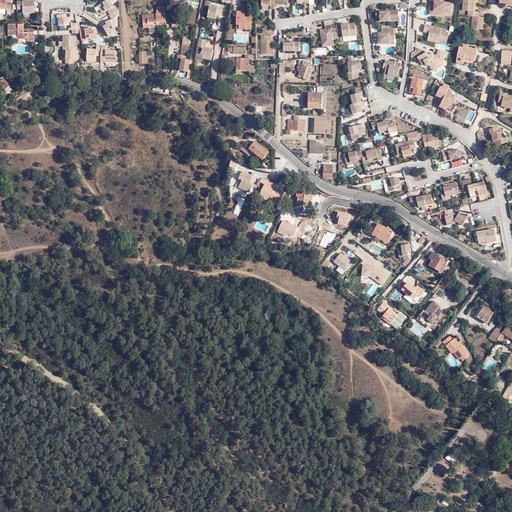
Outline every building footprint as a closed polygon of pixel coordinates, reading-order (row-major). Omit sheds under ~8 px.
[(5,7),(5,9),(12,9),(12,3),(6,3),(5,0),(0,0),(0,8),(1,9),(1,7),(5,7)] [(33,1),(33,0),(25,0),(26,1),(18,2),(18,9),(23,9),(23,13),(35,12),(35,1),(33,1)] [(111,14),(118,11),(116,6),(114,7),(110,0),(108,0),(106,1),(100,5),(98,6),(103,13),(109,10),(111,14)] [(262,0),(263,6),(269,6),(271,6),(271,8),(271,10),(274,10),(274,0),(262,0)] [(274,0),(274,10),(275,10),(276,4),(280,4),(280,2),(288,2),(287,0),(274,0)] [(439,0),(430,0),(431,2),(435,2),(435,6),(431,6),(430,11),(438,11),(438,15),(444,15),(445,3),(440,3),(439,0)] [(472,29),(482,30),(483,18),(478,17),(478,12),(477,12),(473,12),(474,0),(463,0),(463,11),(468,11),(468,16),(473,17),(472,29)] [(212,7),(212,2),(206,1),(205,7),(210,8),(208,18),(217,19),(219,8),(212,7)] [(198,18),(198,2),(189,2),(189,18),(198,18)] [(118,11),(111,14),(110,15),(112,19),(103,24),(109,36),(116,33),(115,26),(113,26),(113,19),(115,18),(119,16),(119,10),(118,11)] [(236,11),(236,22),(238,22),(238,30),(246,30),(250,30),(251,18),(244,18),(244,12),(236,11)] [(388,13),(383,13),(380,13),(380,12),(376,12),(376,18),(380,18),(380,22),(388,22),(388,18),(398,18),(398,11),(388,12),(388,13)] [(60,19),(60,25),(70,25),(70,18),(67,19),(67,14),(58,15),(58,19),(60,19)] [(165,14),(156,15),(156,16),(156,18),(157,24),(166,23),(165,14)] [(156,18),(143,19),(144,29),(148,28),(148,24),(157,24),(156,18)] [(238,22),(236,22),(236,33),(246,33),(246,30),(238,30),(238,22)] [(22,33),(22,24),(6,25),(7,36),(11,36),(11,34),(16,35),(16,39),(11,39),(11,43),(16,43),(16,39),(26,39),(26,40),(33,40),(33,29),(26,29),(26,32),(22,33)] [(348,25),(336,26),(337,33),(337,35),(342,35),(342,38),(356,37),(354,25),(348,26),(348,25)] [(440,32),(441,29),(425,25),(423,32),(429,33),(428,37),(438,40),(437,43),(445,45),(448,34),(446,33),(440,32)] [(337,33),(336,26),(331,27),(331,29),(325,30),(320,31),(322,47),(333,46),(332,33),(337,33)] [(80,29),(80,33),(82,40),(90,39),(91,39),(98,38),(97,35),(96,35),(95,31),(94,31),(94,28),(89,29),(86,29),(85,28),(80,29)] [(388,39),(394,39),(394,29),(389,29),(381,30),(381,34),(378,35),(378,45),(388,45),(388,39)] [(76,36),(64,36),(63,46),(63,50),(65,50),(67,50),(67,54),(64,54),(64,59),(66,59),(73,59),(76,59),(77,47),(75,47),(76,36)] [(262,36),(262,54),(273,55),(273,40),(271,40),(271,36),(262,36)] [(207,41),(199,39),(195,61),(203,62),(203,59),(212,61),(214,51),(205,49),(207,41)] [(284,39),(279,39),(279,48),(284,48),(284,52),(299,52),(299,43),(294,43),(294,44),(290,44),(284,44),(284,39)] [(106,51),(107,46),(97,45),(96,50),(87,50),(87,60),(96,60),(96,56),(101,56),(101,63),(104,63),(104,62),(106,62),(116,63),(117,57),(116,57),(116,52),(106,51)] [(188,58),(190,46),(183,45),(181,57),(178,57),(177,64),(180,65),(181,65),(180,72),(189,74),(191,59),(189,59),(189,61),(187,61),(187,58),(188,58)] [(468,49),(463,49),(459,48),(456,64),(463,65),(464,63),(464,60),(476,62),(477,51),(475,50),(468,49)] [(445,52),(439,50),(436,56),(435,57),(434,55),(429,58),(428,56),(426,53),(418,58),(423,66),(425,64),(426,64),(427,62),(429,65),(433,71),(440,66),(438,63),(442,60),(445,52)] [(501,63),(511,64),(511,53),(502,52),(501,63)] [(147,53),(139,53),(139,65),(148,65),(147,53)] [(249,71),(249,74),(256,74),(256,67),(249,67),(249,60),(255,60),(255,56),(246,56),(246,59),(231,59),(231,63),(235,63),(235,67),(237,67),(237,74),(244,74),(244,73),(244,71),(249,71)] [(356,62),(355,57),(348,57),(349,63),(348,63),(349,72),(348,72),(350,82),(355,81),(355,79),(359,79),(358,72),(357,73),(356,71),(358,71),(362,70),(361,62),(356,63),(356,62)] [(386,72),(385,73),(384,76),(388,77),(387,78),(394,80),(395,77),(398,78),(401,64),(386,61),(385,65),(384,65),(383,68),(384,69),(384,71),(386,72)] [(303,79),(309,81),(313,69),(299,64),(297,69),(300,71),(298,76),(299,76),(304,78),(303,79)] [(4,85),(2,87),(5,90),(10,85),(7,82),(8,81),(4,78),(1,81),(4,85)] [(412,87),(413,88),(415,88),(414,94),(414,95),(422,97),(425,82),(414,79),(412,87)] [(439,100),(439,101),(436,106),(439,108),(440,107),(447,111),(448,109),(451,103),(454,104),(456,100),(455,99),(456,96),(448,92),(451,86),(445,83),(444,85),(442,88),(441,88),(439,92),(437,96),(439,98),(444,100),(443,102),(439,100)] [(324,94),(310,94),(309,101),(309,109),(324,109),(324,94)] [(360,94),(351,96),(353,105),(352,106),(351,106),(352,110),(353,115),(362,113),(361,108),(363,108),(365,107),(363,99),(361,99),(360,94)] [(511,99),(505,97),(505,95),(501,94),(499,103),(503,103),(502,107),(511,110),(511,112),(511,99)] [(275,115),(267,114),(266,123),(273,124),(275,115)] [(287,135),(293,135),(293,131),(304,131),(305,121),(289,121),(288,130),(287,130),(287,135)] [(397,132),(395,124),(391,125),(390,122),(387,123),(386,121),(382,122),(383,123),(377,124),(377,122),(372,123),(373,131),(378,129),(380,134),(389,131),(390,135),(397,132)] [(351,135),(351,136),(354,135),(355,140),(362,138),(361,136),(366,135),(364,129),(363,129),(362,125),(350,128),(350,129),(351,135)] [(494,141),(492,142),(493,147),(504,144),(503,140),(505,139),(504,132),(503,132),(499,133),(498,128),(490,130),(492,135),(493,138),(494,141)] [(433,138),(432,135),(428,136),(423,137),(426,151),(435,149),(435,147),(444,145),(442,137),(438,138),(438,136),(434,137),(434,138),(433,138)] [(413,143),(413,141),(409,142),(409,143),(396,146),(398,157),(403,156),(403,157),(412,155),(411,149),(410,147),(414,146),(413,143)] [(263,160),(269,153),(256,142),(250,148),(257,154),(256,155),(263,160)] [(248,152),(249,151),(244,146),(241,149),(247,154),(250,156),(251,155),(248,152)] [(380,149),(366,153),(368,162),(373,161),(377,160),(378,162),(382,161),(380,149)] [(460,159),(461,161),(465,160),(463,152),(459,153),(459,150),(449,153),(451,161),(460,159)] [(363,160),(361,154),(361,152),(344,156),(346,164),(353,163),(354,164),(358,164),(358,161),(363,160)] [(333,165),(324,165),(323,178),(333,179),(333,165)] [(242,172),(239,179),(242,180),(241,184),(240,186),(251,191),(253,186),(253,185),(251,183),(253,177),(242,172)] [(398,178),(391,180),(392,183),(390,184),(388,184),(390,192),(401,189),(400,184),(399,181),(398,178)] [(242,180),(239,179),(237,183),(235,187),(250,193),(251,191),(240,186),(241,184),(242,180)] [(261,180),(260,182),(264,184),(263,188),(259,197),(268,200),(269,199),(278,203),(278,202),(281,195),(283,196),(283,194),(278,192),(278,193),(275,192),(276,191),(274,190),(273,189),(275,183),(268,180),(261,179),(261,180)] [(470,193),(468,187),(472,186),(471,180),(462,182),(465,194),(470,193)] [(457,183),(451,185),(452,187),(444,189),(445,192),(441,193),(442,196),(441,196),(442,201),(443,201),(443,202),(447,201),(447,198),(451,197),(460,194),(457,183)] [(473,188),(472,186),(468,187),(470,193),(471,199),(479,197),(488,195),(485,183),(481,184),(482,186),(477,187),(473,188)] [(298,204),(312,206),(313,196),(299,193),(298,204)] [(268,200),(259,197),(259,199),(268,202),(278,207),(283,196),(281,195),(278,202),(278,203),(269,199),(268,200)] [(239,216),(245,198),(239,196),(233,213),(239,216)] [(424,197),(421,198),(417,199),(417,198),(410,199),(411,204),(414,203),(415,207),(418,206),(419,209),(422,208),(423,212),(427,211),(426,207),(434,205),(431,196),(427,197),(424,197)] [(454,215),(453,210),(447,211),(445,212),(446,217),(445,217),(447,224),(455,222),(458,224),(463,227),(468,219),(460,214),(459,216),(457,215),(454,215)] [(289,230),(296,233),(298,228),(283,221),(278,232),(287,236),(288,233),(289,230)] [(385,237),(390,240),(394,232),(379,224),(373,235),(379,238),(379,236),(384,239),(385,237)] [(477,234),(479,243),(487,241),(487,243),(488,244),(497,243),(495,231),(477,234)] [(403,262),(406,264),(411,258),(408,255),(405,241),(401,242),(402,247),(403,247),(406,259),(403,262)] [(436,256),(437,255),(433,252),(429,259),(433,261),(430,266),(441,273),(447,263),(444,261),(436,256)] [(337,270),(342,274),(349,267),(347,265),(350,261),(341,253),(334,262),(340,266),(337,270)] [(322,265),(327,269),(332,263),(327,259),(322,265)] [(375,265),(363,264),(362,275),(371,276),(383,284),(390,275),(375,265)] [(418,280),(418,285),(423,289),(418,294),(420,296),(427,288),(418,280)] [(407,290),(406,292),(414,299),(418,294),(423,289),(418,285),(415,288),(408,282),(404,287),(407,290)] [(437,296),(438,297),(439,296),(443,298),(446,294),(443,291),(440,288),(437,286),(432,292),(435,295),(437,296)] [(424,310),(420,316),(427,321),(428,320),(433,324),(442,311),(438,308),(437,307),(438,305),(433,301),(425,311),(424,310)] [(384,316),(392,323),(398,315),(393,311),(390,308),(391,307),(384,302),(378,309),(381,312),(382,311),(385,314),(384,316)] [(474,317),(476,319),(478,317),(484,307),(481,306),(474,317)] [(482,321),(487,323),(494,313),(484,307),(478,317),(483,320),(482,321)] [(427,321),(420,316),(419,316),(417,319),(425,325),(426,324),(434,330),(446,314),(442,311),(433,324),(428,320),(427,321)] [(390,324),(392,323),(384,316),(382,318),(390,324)] [(478,317),(476,319),(486,325),(487,323),(482,321),(483,320),(478,317)] [(502,334),(498,339),(502,342),(506,335),(511,339),(511,343),(510,347),(511,348),(511,330),(510,329),(507,327),(504,331),(502,334)] [(422,340),(431,344),(435,334),(426,330),(422,340)] [(498,339),(502,334),(496,330),(491,336),(497,340),(498,339)] [(461,346),(459,348),(458,346),(456,343),(457,342),(454,339),(453,340),(450,337),(443,343),(452,354),(453,353),(460,360),(461,359),(463,361),(470,356),(461,346)] [(464,374),(469,379),(473,375),(468,370),(464,374)]
